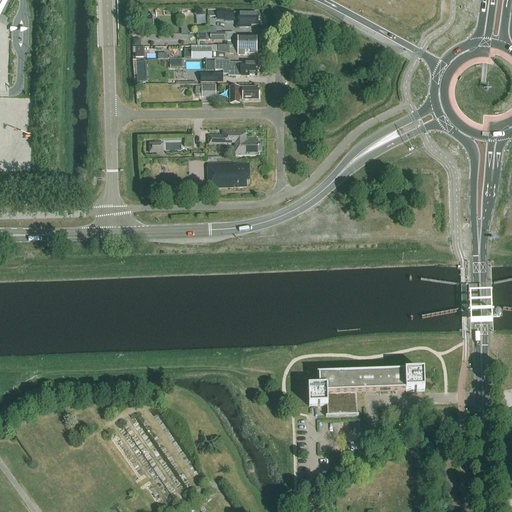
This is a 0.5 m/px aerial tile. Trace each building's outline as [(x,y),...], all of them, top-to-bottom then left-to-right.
[(0,0),(0,17),(8,0),(0,0)] [(251,27),(258,27),(258,14),(251,14),(251,13),(239,13),(233,13),(233,12),(225,12),(225,11),(217,10),(217,21),(225,21),(225,22),(233,22),(233,20),(239,20),(239,28),(251,29),(251,27)] [(142,20),(141,31),(154,32),(154,20),(142,20)] [(228,42),(228,45),(231,45),(231,47),(238,47),(238,46),(256,46),(256,38),(238,38),(238,40),(231,40),(231,42),(228,42)] [(184,50),(184,60),(212,60),(212,55),(228,55),(238,56),(245,56),(245,55),(256,55),(256,46),(238,46),(238,47),(231,47),(231,48),(212,48),(191,48),(191,50),(184,50)] [(144,49),(135,49),(135,59),(145,59),(144,49)] [(184,69),(184,61),(170,61),(170,69),(184,69)] [(224,76),(229,76),(229,77),(257,78),(257,65),(241,65),(240,67),(236,66),(236,64),(230,64),(230,62),(216,62),(216,63),(216,72),(224,72),(224,76)] [(146,63),(136,64),(136,72),(147,72),(146,63)] [(206,83),(220,83),(220,75),(206,75),(206,83)] [(216,98),(216,86),(201,86),(202,98),(216,98)] [(259,89),(239,89),(239,88),(230,88),(230,105),(239,105),(239,100),(242,100),(242,101),(259,101),(259,89)] [(222,137),(208,137),(208,146),(225,146),(225,144),(235,144),(235,156),(258,156),(258,153),(261,153),(260,144),(258,144),(258,140),(246,141),(246,132),(222,132),(222,137)] [(150,155),(164,155),(164,144),(150,145),(150,155)] [(250,182),(249,165),(234,165),(234,164),(207,165),(208,190),(246,188),(246,182),(250,182)] [(357,416),(357,406),(356,395),(425,392),(424,373),(415,374),(415,373),(317,377),(318,388),(308,388),(309,407),(327,407),(327,417),(326,417),(326,418),(359,416),(357,416)]
